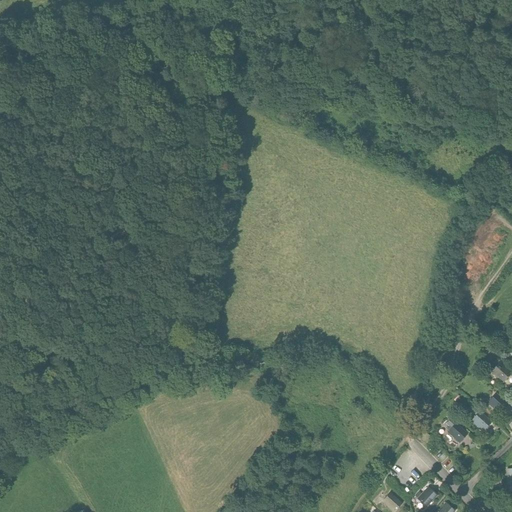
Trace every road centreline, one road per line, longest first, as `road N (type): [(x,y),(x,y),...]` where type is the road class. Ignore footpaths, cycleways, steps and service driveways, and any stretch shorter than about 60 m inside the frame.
road 1 (track): [(0,335),(87,359),(196,357)]
road 2 (track): [(420,423),(445,386),(480,294),(511,251)]
